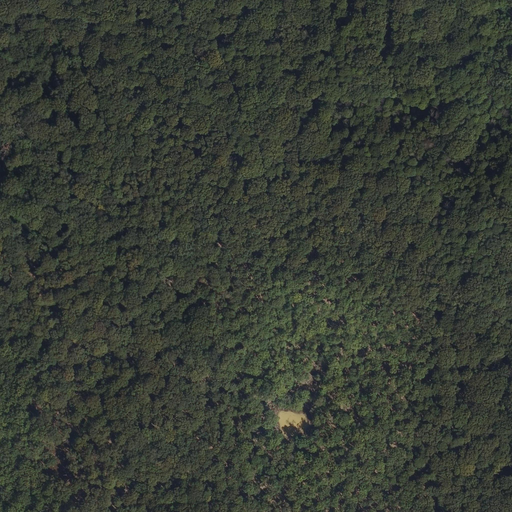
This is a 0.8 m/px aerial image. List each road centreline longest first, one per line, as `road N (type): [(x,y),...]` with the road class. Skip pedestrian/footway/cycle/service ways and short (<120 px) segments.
road 1 (track): [(504,511),(493,497),(491,443),(444,390),(420,279),(346,176),(296,142)]
road 2 (track): [(0,204),(182,248),(197,187),(249,156),(296,142)]
road 3 (track): [(182,248),(193,511)]
road 4 (track): [(182,248),(428,301)]
road 5 (track): [(305,147),(316,127),(358,120),(511,121)]
road 6 (track): [(183,0),(197,187)]
road 7 (track): [(0,106),(60,60),(64,33),(37,0)]
road 8 (track): [(186,0),(259,18),(326,0)]
